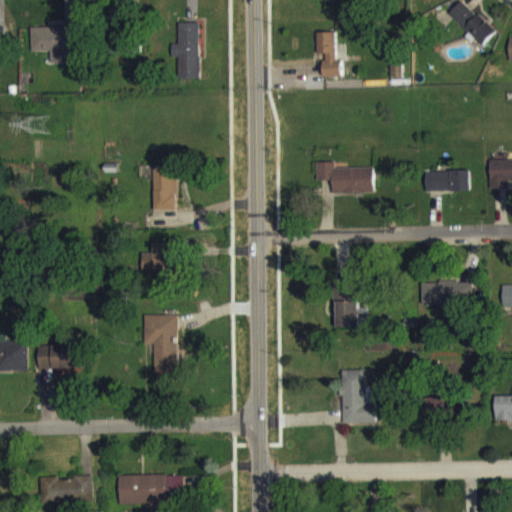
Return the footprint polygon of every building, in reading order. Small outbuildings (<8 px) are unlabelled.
[(324,0),(325,11),(344,10),(343,0),(324,0)] [(484,56),(497,42),(463,10),(450,24),(484,56)] [(201,89),(201,32),(180,32),(180,54),(173,54),(173,67),(179,67),(179,89),(201,89)] [(31,37),(31,61),(50,61),(50,73),(67,73),(67,60),(82,60),(82,37),(31,37)] [(337,42),(318,42),(319,64),(325,64),(325,87),(343,86),(343,71),(338,71),(337,42)] [(404,74),(391,74),(391,87),(403,88),(404,74)] [(491,199),(511,199),(511,169),(492,169),(491,199)] [(375,203),(375,178),(336,178),(336,172),(318,172),(318,191),(334,191),(334,203),(375,203)] [(156,178),(157,221),(180,220),(179,177),(156,178)] [(471,181),(427,182),(427,202),(472,201),(471,181)] [(144,263),(144,291),(180,291),(181,253),(155,253),(155,263),(144,263)] [(474,289),(440,290),(440,293),(423,293),(424,315),(475,314),(474,289)] [(156,381),(180,381),(180,325),(146,325),(147,354),(156,354),(156,381)] [(0,381),(30,381),(29,351),(7,351),(7,344),(0,344),(0,381)] [(40,355),(41,379),(85,377),(84,353),(40,355)] [(343,433),(378,434),(379,412),(375,412),(375,397),(368,397),(368,380),(343,380),(343,433)] [(463,431),(463,407),(426,407),(425,430),(463,431)] [(121,486),(121,511),(181,511),(187,511),(186,484),(121,486)] [(43,488),(44,511),(95,511),(95,487),(43,488)]
